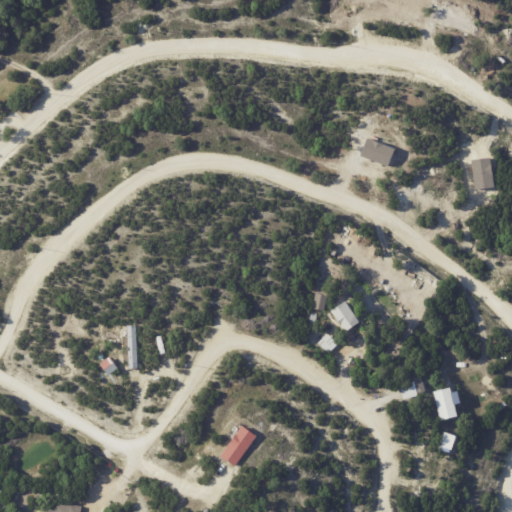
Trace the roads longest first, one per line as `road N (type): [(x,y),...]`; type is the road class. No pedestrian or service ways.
road 1 (residential): [(0,367),(36,280),(82,229),(155,173),(226,161),(278,173),(361,204),(511,314),(511,509)]
road 2 (residential): [(0,156),(82,85),(127,57),(165,50),(405,56),(511,114)]
road 3 (residential): [(0,370),(107,444),(135,447),(159,433),(215,355),(241,348),(273,357),(380,432),(390,474),(383,511)]
